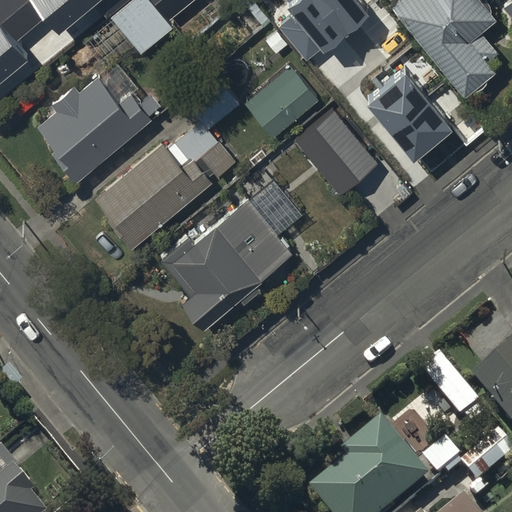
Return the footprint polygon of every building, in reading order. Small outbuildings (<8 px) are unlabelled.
[(129,0),(128,1),(127,0),(107,0),(116,10),(112,13),(142,49),(175,22),(170,15),(188,0),(129,0)] [(479,0),(405,0),(393,11),(466,98),(472,93),(473,93),(474,93),(475,93),(476,93),(477,93),(478,92),(479,92),(480,92),(481,91),(482,91),(482,90),(483,90),(483,89),(484,89),(485,88),(485,87),(486,87),(486,86),(487,85),(487,84),(488,84),(488,83),(488,82),(488,81),(496,75),(487,64),(499,54),(482,34),(496,22),(489,14),(490,13),(490,12),(490,11),(490,10),(489,10),(489,9),(489,8),(489,7),(488,7),(488,6),(488,5),(487,5),(487,4),(486,4),(486,3),(485,3),(485,2),(484,2),(483,1),(482,1),(481,1),(480,0),(479,0)] [(0,102),(50,59),(15,18),(11,21),(0,8),(0,102)] [(343,47),(315,70),(387,158),(434,120),(369,42),(367,44),(356,31),(340,44),(343,47)] [(292,65),(247,100),(273,134),(318,98),(292,65)] [(75,83),(54,101),(60,108),(39,127),(64,155),(57,160),(76,182),(151,115),(131,92),(120,101),(97,75),(81,89),(75,83)] [(331,106),(295,136),(341,192),(378,162),(331,106)] [(166,145),(98,199),(122,229),(118,233),(131,249),(214,183),(209,177),(214,173),(219,178),(240,160),(220,136),(196,155),(194,152),(180,163),(166,145)] [(301,210),(273,177),(251,195),(278,228),(301,210)] [(295,255),(248,200),(196,247),(188,238),(161,262),(192,296),(182,305),(206,332),(295,255)] [(511,343),(473,376),(511,423),(511,343)] [(480,404),(438,350),(419,365),(461,419),(480,404)] [(333,511),(374,511),(427,469),(381,412),(340,445),(345,451),(308,481),(333,511)] [(511,443),(498,426),(460,456),(477,477),(511,449),(511,443)] [(459,450),(445,433),(422,452),(436,469),(459,450)] [(0,511),(43,511),(49,508),(33,488),(36,485),(7,449),(0,454),(0,511)] [(424,511),(421,507),(414,511),(481,511),(464,489),(434,511),(424,511)]
